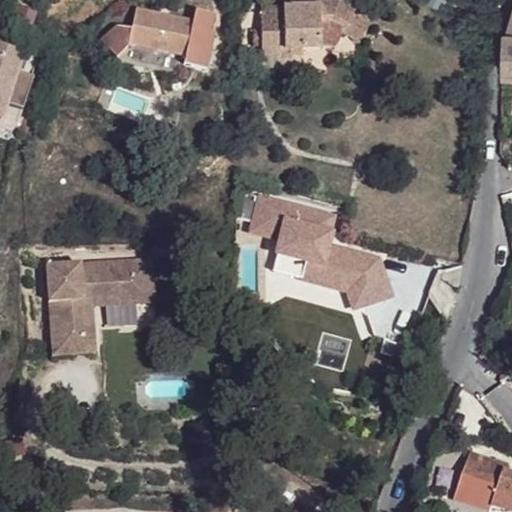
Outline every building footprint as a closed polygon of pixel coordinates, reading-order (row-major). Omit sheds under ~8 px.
[(284,19),(261,19),(260,58),(284,59),(285,52),(300,53),(320,54),(320,39),(320,32),(331,33),(343,40),(342,45),(361,53),(370,33),(354,24),(357,17),(341,7),(319,6),(320,15),(300,14),(284,14),(284,19)] [(300,6),(300,14),(320,15),(319,6),(300,6)] [(195,24),(140,13),(132,43),(188,54),(195,24)] [(107,28),(111,52),(132,49),(128,24),(107,28)] [(331,40),(342,45),(343,40),(331,33),(320,32),(320,39),(331,40)] [(12,64),(17,53),(0,47),(0,124),(19,131),(35,87),(18,81),(23,68),(12,64)] [(27,57),(17,53),(12,64),(23,68),(27,57)] [(335,215),(260,197),(246,203),(246,221),(241,220),(240,233),(275,242),(272,254),(306,263),(301,284),(343,295),(348,311),(390,298),(378,259),(327,246),(335,215)] [(145,298),(158,297),(155,259),(50,267),(55,345),(90,343),(88,302),(106,300),(107,308),(146,305),(145,298)] [(158,305),(158,297),(145,298),(146,305),(158,305)] [(97,309),(107,308),(106,300),(88,302),(90,343),(55,345),(56,360),(100,357),(97,309)] [(503,477),(506,477),(508,470),(471,458),(459,488),(494,501),(503,477)] [(511,511),(511,479),(506,477),(503,477),(494,501),(491,510),(497,511),(511,511)]
